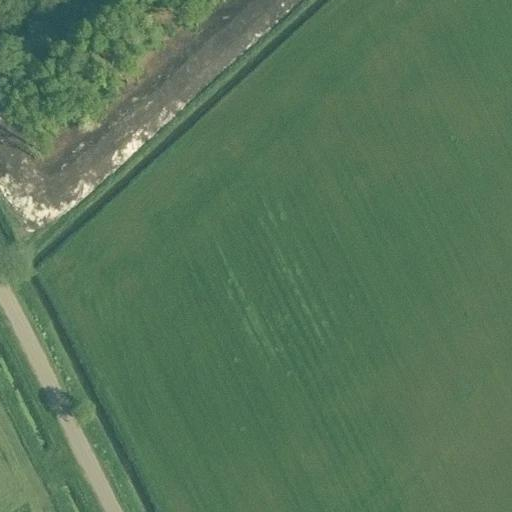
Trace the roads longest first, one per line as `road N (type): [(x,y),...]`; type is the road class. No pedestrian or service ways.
road 1 (track): [(290,0),(0,264)]
road 2 (unclassified): [(112,511),(0,286)]
